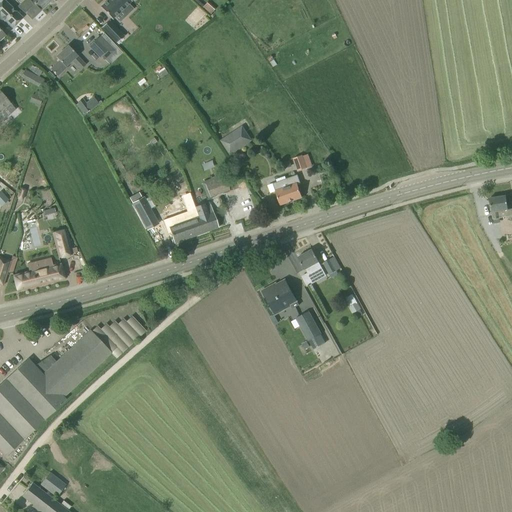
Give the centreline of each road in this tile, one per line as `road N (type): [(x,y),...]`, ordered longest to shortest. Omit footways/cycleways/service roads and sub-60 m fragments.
road 1 (track): [(259,249),(63,417),(0,495)]
road 2 (tertiary): [(0,316),(259,239)]
road 3 (tertiary): [(259,239),(511,170)]
